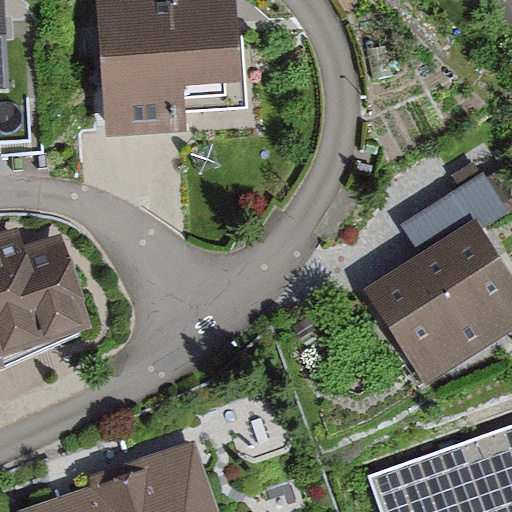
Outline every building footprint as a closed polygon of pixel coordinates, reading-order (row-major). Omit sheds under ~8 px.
[(5,0),(0,0),(0,96),(10,96),(5,0)] [(233,0),(171,0),(106,5),(115,115),(242,105),(233,0)] [(511,296),(473,232),(376,291),(425,371),(511,317),(511,296)] [(0,363),(88,329),(63,268),(28,282),(10,237),(0,241),(0,363)] [(511,511),(511,430),(370,480),(381,511),(511,511)] [(209,511),(190,453),(122,476),(125,486),(45,511),(209,511)]
